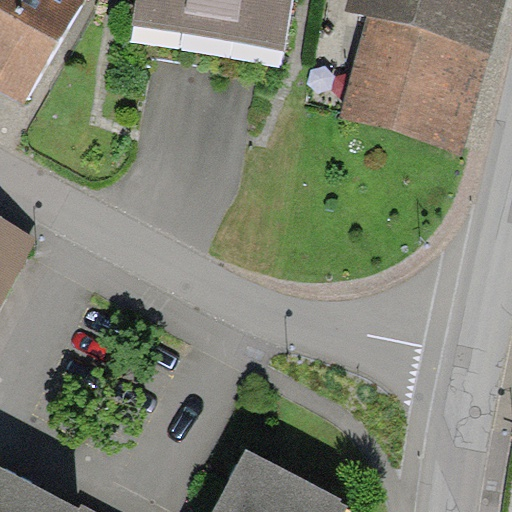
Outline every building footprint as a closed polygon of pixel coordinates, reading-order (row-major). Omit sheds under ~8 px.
[(0,0),(0,89),(24,102),(80,0),(0,0)] [(134,0),(130,43),(180,49),(185,0),(134,0)] [(230,55),(236,0),(185,0),(180,49),(230,55)] [(287,0),(236,0),(230,55),(280,60),(287,0)] [(363,23),(486,56),(501,0),(347,0),(342,18),(363,23)] [(486,56),(363,23),(335,127),(459,160),(486,56)] [(0,310),(38,240),(0,219),(0,310)] [(340,511),(341,511),(242,460),(214,511),(340,511)] [(65,511),(0,478),(0,511),(65,511)]
